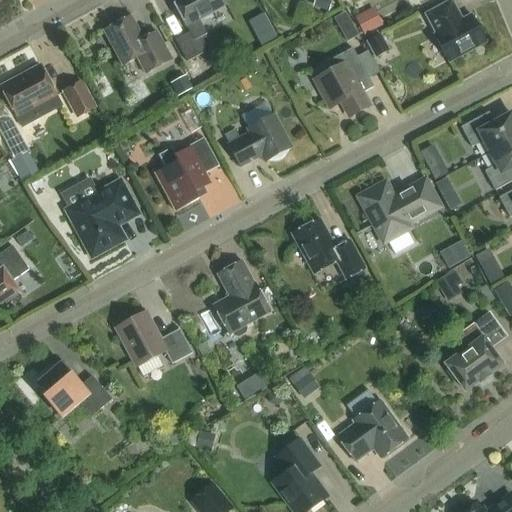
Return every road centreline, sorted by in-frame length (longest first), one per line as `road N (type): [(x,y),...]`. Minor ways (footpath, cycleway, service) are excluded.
road 1 (unclassified): [(511,78),(0,351)]
road 2 (unclassified): [(511,425),(397,511)]
